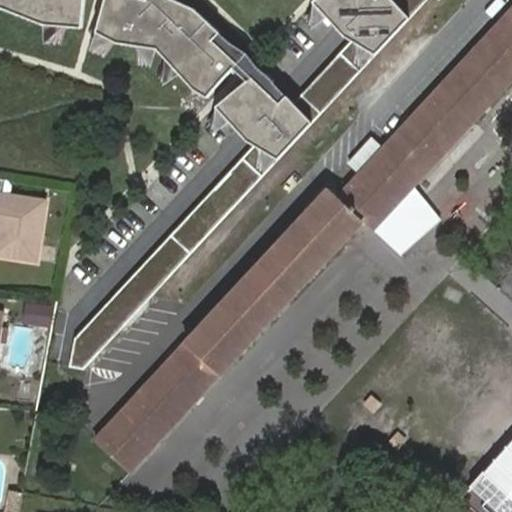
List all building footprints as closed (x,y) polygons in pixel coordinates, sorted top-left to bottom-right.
[(320,0),(311,7),(343,42),(350,46),(291,108),(285,102),(216,41),(218,38),(193,14),(161,0),(0,0),(0,12),(43,29),(59,50),(63,31),(81,32),(83,3),(84,0),(104,0),(95,37),(101,62),(113,47),(114,48),(134,51),(135,70),(155,54),(163,63),(152,79),(178,79),(192,94),(205,103),(236,68),(252,81),(214,111),(245,146),(252,150),(72,343),(67,368),(82,371),(430,0),(429,0),(393,0),(389,4),(385,0),(320,0)] [(169,363),(202,394),(363,223),(372,230),(413,186),(473,122),(511,80),(511,13),(339,198),(330,190),(169,363)] [(413,186),(372,230),(396,254),(439,218),(413,186)] [(0,200),(0,260),(34,266),(42,207),(0,200)] [(19,323),(49,326),(51,304),(22,300),(19,323)] [(131,472),(202,394),(169,363),(128,407),(138,417),(132,425),(107,451),(131,472)] [(96,441),(107,451),(132,425),(138,417),(128,407),(96,441)] [(511,511),(511,441),(461,498),(476,511),(511,511)] [(15,511),(19,492),(12,490),(10,506),(4,506),(2,511),(15,511)] [(12,490),(6,490),(4,506),(10,506),(12,490)]
